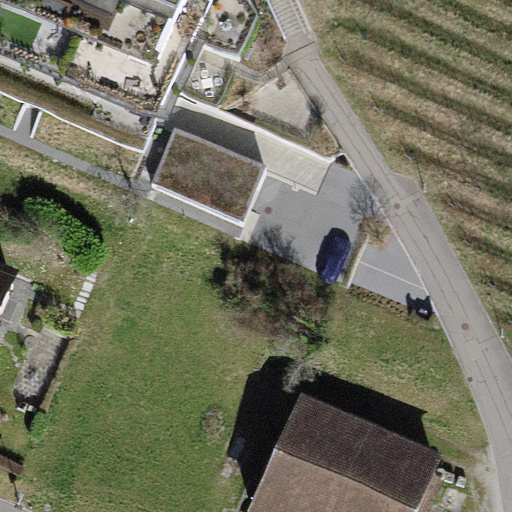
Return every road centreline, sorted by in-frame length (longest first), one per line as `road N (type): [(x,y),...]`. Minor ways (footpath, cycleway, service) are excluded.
road 1 (residential): [(511,435),(465,317),(302,53)]
road 2 (track): [(511,482),(305,392)]
